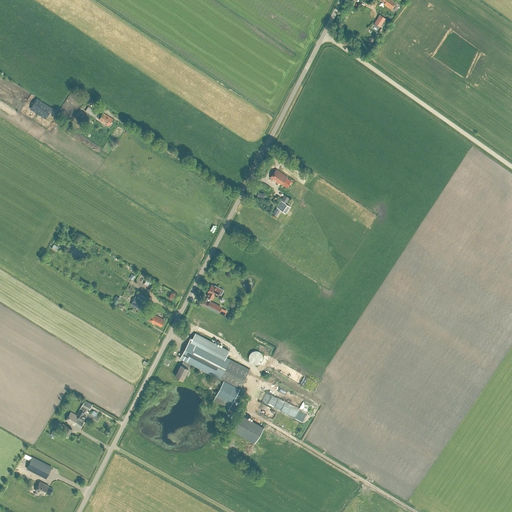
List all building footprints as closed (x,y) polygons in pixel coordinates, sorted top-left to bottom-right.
[(380,0),(385,3),(384,4),(390,9),(396,2),(393,0),(380,0)] [(378,28),(379,26),(385,18),(380,14),(374,22),(375,23),(373,24),(378,28)] [(36,99),(30,108),(46,118),(51,109),(36,99)] [(92,108),(88,106),(85,111),(88,113),(91,115),(92,114),(94,115),(97,111),(95,109),(94,110),(91,108),(92,108)] [(112,118),(103,112),(99,119),(105,123),(106,122),(109,124),(112,118)] [(276,168),(269,177),(278,183),(279,182),(282,184),(282,183),(287,186),(291,180),(286,177),(287,176),(276,168)] [(281,200),(276,206),(277,207),(272,213),(276,215),(280,210),(282,211),(287,204),(285,203),(289,198),(285,195),(281,200)] [(206,301),(203,299),(201,303),(218,312),(220,306),(209,301),(213,294),(216,296),(218,293),(221,294),(223,289),(218,287),(217,288),(211,285),(207,291),(208,292),(207,296),(208,296),(206,301)] [(139,293),(136,298),(135,297),(133,297),(132,300),(132,301),(130,304),(134,306),(141,310),(148,298),(139,293)] [(156,323),(161,326),(164,320),(150,312),(146,319),(155,324),(156,323)] [(239,326),(236,331),(242,334),(244,329),(239,326)] [(192,339),(190,338),(180,358),(184,360),(182,365),(181,365),(175,376),(182,380),(188,368),(191,364),(223,380),(214,399),(230,407),(233,400),(239,403),(243,394),(238,391),(249,369),(225,357),(229,350),(195,333),(192,339)] [(257,350),(253,350),(251,352),(249,354),(248,356),(248,359),(250,362),(252,363),(255,364),(259,363),(261,361),(262,358),(262,355),(260,352),(257,350)] [(281,404),(308,416),(312,408),(284,396),(281,404)] [(80,409),(77,414),(79,415),(77,418),(83,421),(86,415),(83,414),(85,412),(84,412),(86,408),(89,409),(92,404),(85,400),(79,409),(80,409)] [(289,419),(291,416),(276,408),(274,412),(271,410),(272,408),(266,405),(265,406),(267,407),(266,409),(282,418),(283,416),(289,419)] [(70,411),(65,420),(74,425),(74,424),(79,427),(83,421),(77,418),(79,415),(77,414),(77,415),(70,411)] [(254,443),(264,427),(242,414),(232,429),(254,443)] [(56,420),(52,425),(57,428),(60,423),(56,420)] [(72,428),(63,423),(59,429),(68,435),(72,428)] [(54,428),(49,435),(54,438),(59,431),(54,428)] [(32,457),(27,468),(46,477),(51,467),(32,457)] [(40,481),(35,490),(44,494),(45,492),(49,494),(52,488),(45,485),(45,484),(40,481)]
